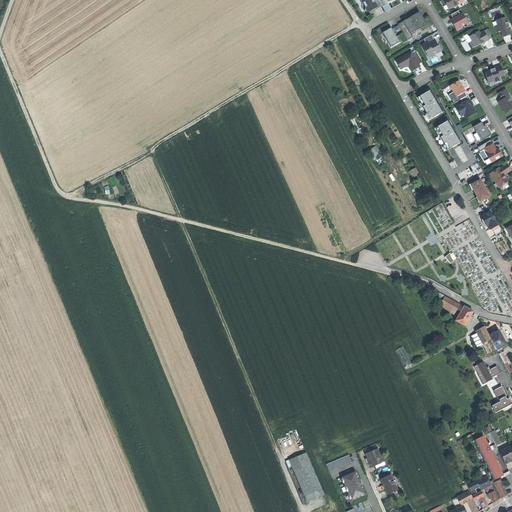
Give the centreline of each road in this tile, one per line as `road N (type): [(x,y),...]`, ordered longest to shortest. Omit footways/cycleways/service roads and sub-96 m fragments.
road 1 (track): [(302,511),(151,149)]
road 2 (track): [(347,262),(99,201)]
road 3 (track): [(151,149),(359,23)]
road 4 (residential): [(504,267),(400,90)]
road 5 (track): [(0,51),(58,190),(99,201)]
road 6 (residential): [(511,321),(429,284),(347,262)]
